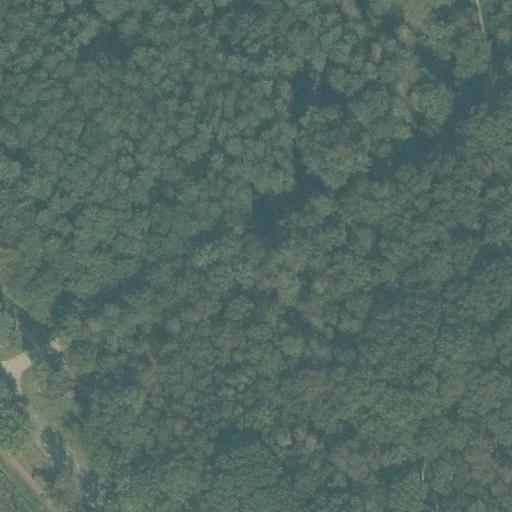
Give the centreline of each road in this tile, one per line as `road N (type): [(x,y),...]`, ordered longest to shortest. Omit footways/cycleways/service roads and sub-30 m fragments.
road 1 (track): [(476,0),(494,109),(460,147),(41,349)]
road 2 (tertiary): [(106,511),(0,387)]
